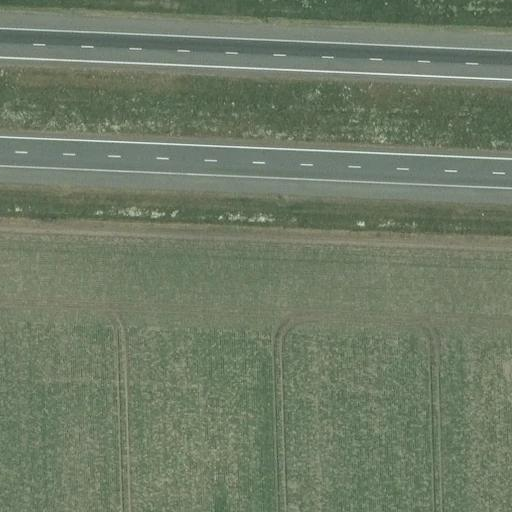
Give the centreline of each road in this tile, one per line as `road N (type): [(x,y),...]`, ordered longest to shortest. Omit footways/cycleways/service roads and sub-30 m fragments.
road 1 (motorway): [(0,152),(511,174)]
road 2 (motorway): [(511,66),(0,44)]
